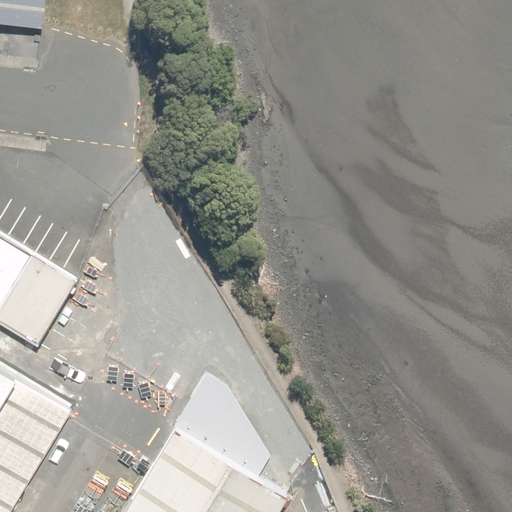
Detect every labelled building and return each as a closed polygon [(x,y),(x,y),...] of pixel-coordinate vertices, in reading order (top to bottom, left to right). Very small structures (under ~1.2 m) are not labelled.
[(48,0),(0,0),(0,22),(45,28),(48,0)] [(0,321),(39,345),(79,279),(0,230),(0,321)] [(0,511),(8,511),(72,409),(0,365),(0,511)] [(182,434),(219,456),(234,431),(192,406),(187,415),(193,418),(182,434)] [(182,434),(176,430),(125,511),(278,511),(288,496),(219,456),(182,434)]
